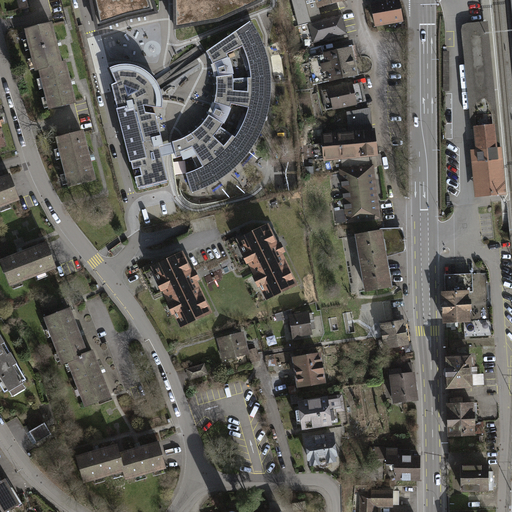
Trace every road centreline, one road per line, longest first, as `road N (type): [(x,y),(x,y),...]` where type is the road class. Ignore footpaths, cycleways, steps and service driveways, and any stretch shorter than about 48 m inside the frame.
road 1 (primary): [(433,511),(422,0)]
road 2 (residential): [(199,478),(161,356),(38,175),(0,49)]
road 3 (residential): [(465,231),(495,266),(506,431),(502,511)]
road 4 (residential): [(199,478),(315,480),(334,494),(334,511)]
road 5 (unknown): [(104,271),(128,246),(215,234)]
